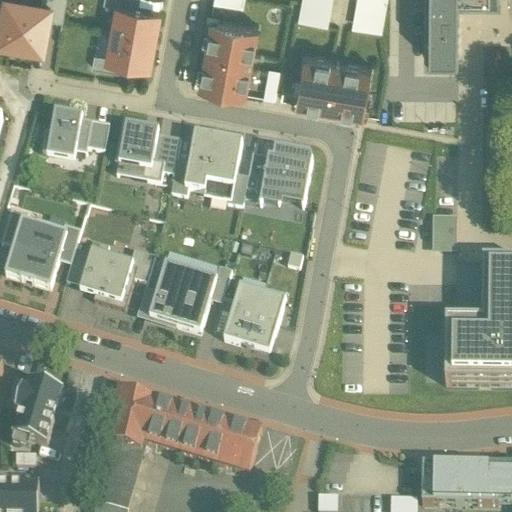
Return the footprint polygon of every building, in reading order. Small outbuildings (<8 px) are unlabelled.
[(52,0),(0,0),(0,39),(44,48),(52,0)] [(332,0),(302,0),(299,22),(328,27),(332,0)] [(388,0),(357,0),(353,29),(382,34),(388,0)] [(425,0),(424,58),(459,58),(459,0),(425,0)] [(158,14),(117,7),(108,56),(150,64),(158,14)] [(258,28),(210,20),(199,87),(247,95),(258,28)] [(372,68),(305,57),(297,105),(364,116),(372,68)] [(82,127),(55,123),(47,167),(75,172),(82,127)] [(161,135),(128,128),(119,179),(151,185),(161,135)] [(243,146),(196,137),(190,166),(187,186),(186,192),(189,193),(229,200),(233,201),(237,179),(243,146)] [(311,165),(275,159),(266,210),(302,216),(311,165)] [(175,184),(187,186),(190,166),(178,164),(175,184)] [(249,181),(237,179),(233,201),(229,200),(228,208),(244,211),(249,181)] [(186,192),(187,186),(175,184),(172,198),(188,201),(189,193),(186,192)] [(435,255),(459,255),(459,219),(435,219),(435,255)] [(69,238),(22,224),(5,280),(52,294),(69,238)] [(134,267),(92,255),(81,294),(96,299),(95,304),(126,313),(138,272),(133,270),(134,267)] [(511,265),(483,265),(482,326),(466,325),(449,325),(449,387),(511,388),(511,265)] [(218,283),(166,267),(149,322),(202,338),(218,283)] [(286,303),(240,290),(223,344),(270,358),(286,303)] [(64,395),(30,386),(28,393),(23,391),(16,415),(21,416),(13,441),(48,451),(64,395)] [(263,433),(154,401),(153,403),(119,392),(106,445),(110,446),(145,456),(147,449),(250,480),(256,454),(263,433)] [(125,511),(145,456),(110,446),(97,506),(116,511),(125,511)] [(0,511),(46,511),(48,468),(39,468),(40,457),(18,456),(18,474),(0,472),(0,511)] [(511,462),(420,461),(420,503),(511,504),(511,462)] [(334,511),(340,511),(340,499),(322,500),(322,511),(334,511)]
